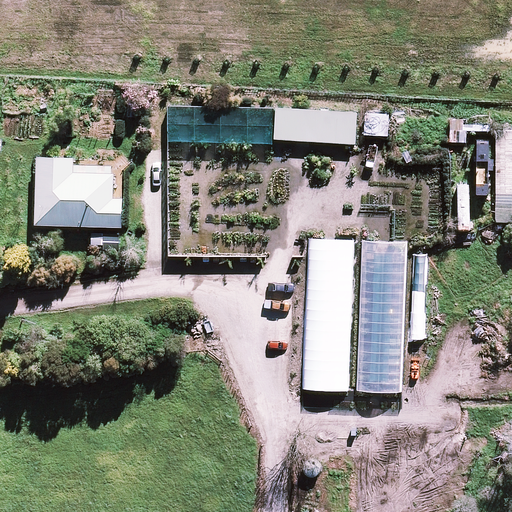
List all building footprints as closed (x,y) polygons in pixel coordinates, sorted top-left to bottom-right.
[(358,112),(278,108),(276,139),(356,143),(358,112)] [(390,113),(367,112),(366,134),(389,136),(390,113)] [(497,134),(498,221),(511,220),(511,124),(497,125),(497,134)] [(498,221),(497,134),(463,134),(463,186),(464,221),(498,221)] [(77,164),(77,158),(41,156),(38,223),(125,227),(126,198),(114,198),(115,166),(77,164)] [(283,162),(263,161),(262,191),(282,192),(283,162)] [(356,240),(311,238),(303,388),(348,390),(356,240)] [(400,391),(405,244),(366,243),(362,389),(400,391)]
